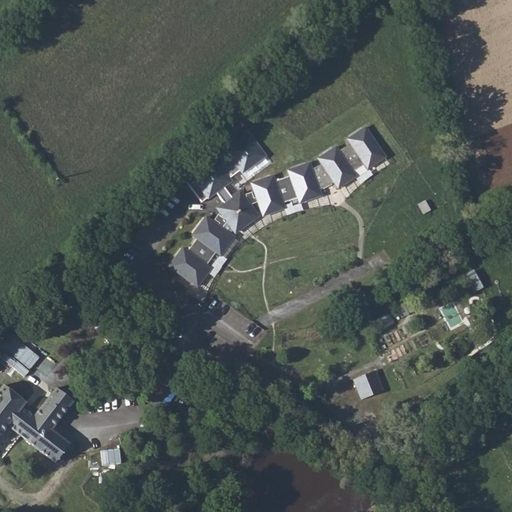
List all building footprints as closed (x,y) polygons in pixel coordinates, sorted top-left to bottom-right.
[(350,145),(341,151),(353,170),(362,165),(366,170),(388,156),(366,124),(345,138),(350,145)] [(321,166),(316,168),(324,188),(334,183),(339,189),(358,177),(353,170),(341,151),(337,145),(317,158),(321,166)] [(295,173),(293,174),(311,195),(325,191),(324,188),(316,168),(314,161),(293,169),(295,173)] [(311,195),(293,174),(279,178),(278,174),(256,182),(261,195),(258,196),(256,191),(251,193),(252,198),(248,199),(242,190),(231,198),(221,209),(230,216),(228,219),(224,216),(220,221),(224,224),(222,226),(211,217),(200,234),(204,237),(194,250),(190,248),(177,267),(203,287),(217,268),(212,264),(223,251),(227,253),(238,238),(227,229),(235,221),(245,228),(258,216),(252,206),(263,201),(268,212),(290,204),(288,198),(303,193),(305,198),(311,195)] [(465,274),(475,291),(483,286),(473,269),(465,274)] [(384,373),(362,381),(370,400),(391,392),(384,373)] [(0,452),(18,431),(53,459),(68,441),(61,435),(86,404),(81,400),(79,403),(65,391),(41,421),(29,411),(34,406),(12,388),(0,404),(0,452)]
